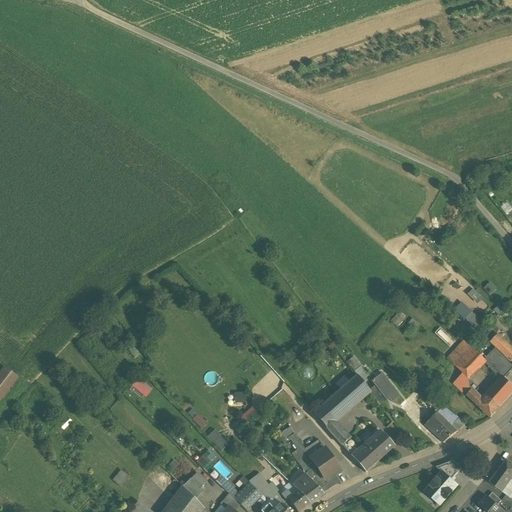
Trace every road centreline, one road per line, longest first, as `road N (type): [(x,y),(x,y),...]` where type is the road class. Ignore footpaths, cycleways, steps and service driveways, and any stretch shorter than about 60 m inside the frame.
road 1 (track): [(76,0),(469,182),(511,234)]
road 2 (secondary): [(488,434),(318,511)]
